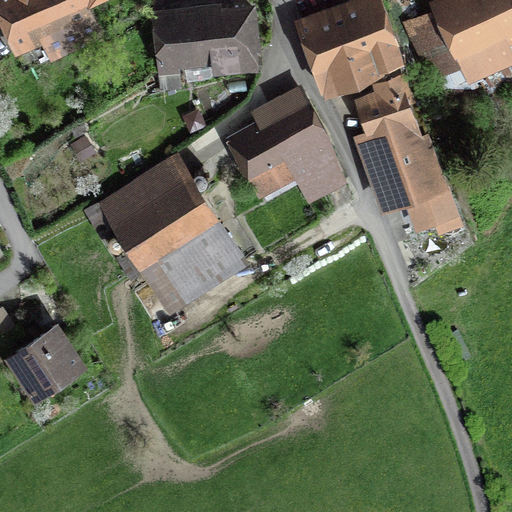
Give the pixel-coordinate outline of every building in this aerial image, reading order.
[(0,0),(0,16),(12,44),(39,33),(51,57),(102,33),(86,0),(0,0)] [(301,29),(323,87),(378,67),(376,62),(396,55),(376,0),(352,0),(356,9),(301,29)] [(511,0),(456,0),(435,10),(466,75),(511,52),(511,50),(501,28),(511,22),(511,0)] [(256,46),(252,6),(220,10),(219,3),(195,6),(195,13),(153,18),(160,88),(163,89),(163,88),(181,86),(178,59),(205,56),(204,52),(212,51),(214,70),(257,65),(255,46),(256,46)] [(377,150),(396,202),(445,184),(426,132),(422,134),(404,86),(362,101),(371,129),(357,134),(365,155),(377,150)] [(309,99),(235,140),(265,194),(297,176),(308,197),(345,179),(336,157),(337,157),(329,134),(309,99)] [(172,304),(256,250),(235,217),(220,227),(173,152),(103,197),(172,304)] [(207,177),(203,170),(195,171),(192,178),(196,184),(203,183),(207,177)] [(11,353),(36,390),(80,360),(55,323),(11,353)]
